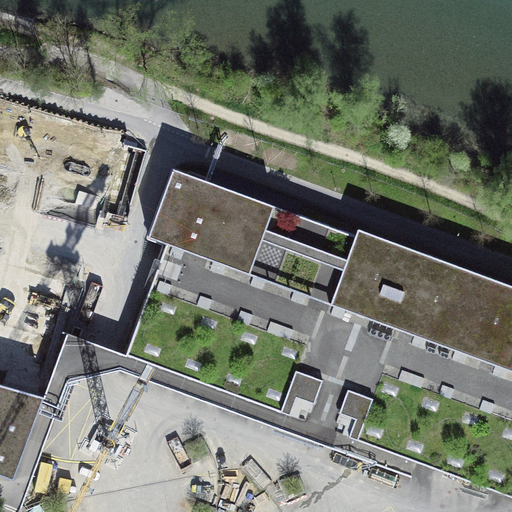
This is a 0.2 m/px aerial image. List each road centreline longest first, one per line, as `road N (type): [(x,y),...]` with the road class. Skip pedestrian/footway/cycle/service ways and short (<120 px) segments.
road 1 (track): [(150,85),(511,221)]
road 2 (track): [(0,48),(150,85)]
